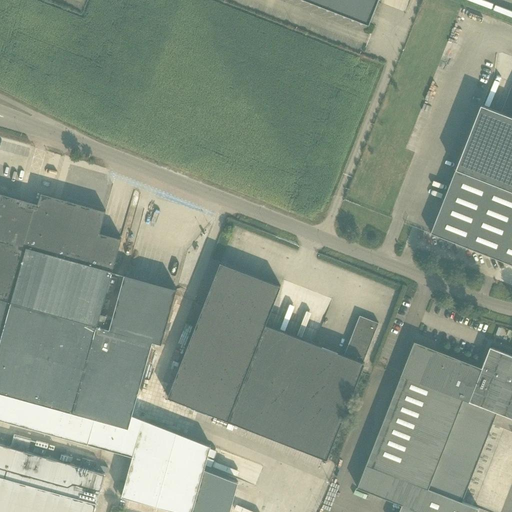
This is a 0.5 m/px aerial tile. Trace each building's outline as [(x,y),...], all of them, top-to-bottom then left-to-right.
[(90,0),(65,64),(315,162),(348,76),(377,87),(410,0),(90,0)] [(511,115),(511,117),(481,105),(431,233),(511,265),(511,115)] [(0,419),(133,457),(122,497),(176,511),(171,511),(136,502),(133,511),(230,511),(236,491),(238,482),(205,469),(211,446),(132,415),(152,342),(161,345),(174,299),(176,289),(141,279),(124,275),(112,318),(100,314),(106,294),(112,296),(117,279),(111,277),(112,271),(121,239),(100,233),(106,211),(41,193),(38,204),(0,193),(0,419)] [(220,263),(216,272),(167,398),(327,460),(364,363),(363,363),(378,323),(359,316),(344,355),(265,325),(281,286),(220,263)] [(414,341),(401,376),(406,378),(372,467),(366,464),(357,487),(402,505),(398,511),(477,511),(479,508),(462,502),(497,413),(511,418),(511,355),(490,347),(482,368),(414,341)] [(0,511),(93,511),(105,474),(0,444),(0,511)]
